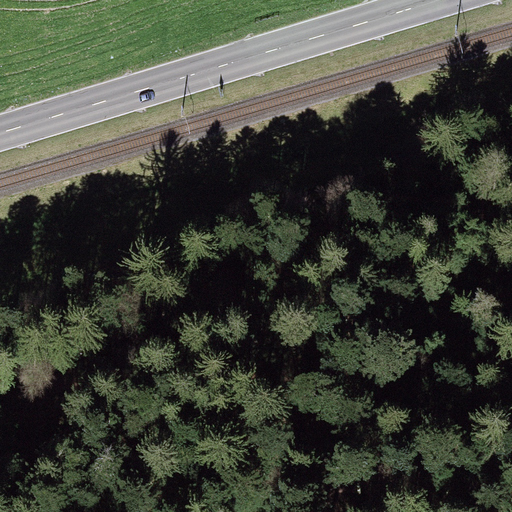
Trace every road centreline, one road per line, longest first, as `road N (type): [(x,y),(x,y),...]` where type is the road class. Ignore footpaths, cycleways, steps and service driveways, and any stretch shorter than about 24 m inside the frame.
road 1 (primary): [(0,131),(433,0)]
road 2 (track): [(299,511),(410,462),(511,435)]
